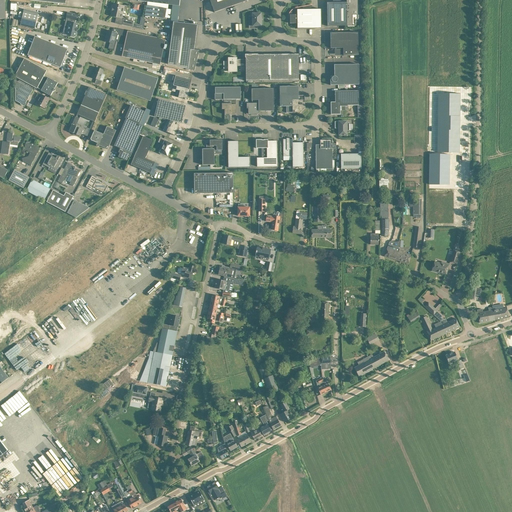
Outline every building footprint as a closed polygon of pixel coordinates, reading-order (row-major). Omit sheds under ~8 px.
[(204,0),(205,0),(209,0),(214,12),(248,0),(204,0)] [(327,3),(327,26),(356,26),(356,23),(357,23),(357,19),(358,19),(357,0),(346,0),(347,4),(341,4),(341,0),(333,0),(333,4),(327,5),(327,3)] [(113,7),(112,12),(112,13),(113,14),(112,16),(116,17),(121,18),(123,10),(125,11),(125,8),(126,6),(124,6),(114,4),(113,7)] [(170,18),(172,10),(146,5),(144,16),(145,16),(145,17),(149,16),(165,19),(165,18),(170,18)] [(288,16),(288,17),(288,19),(288,18),(290,18),(290,24),(297,23),(297,28),(321,28),(321,9),(313,9),(312,5),(302,7),(302,9),(298,10),(297,7),(296,8),(295,8),(293,9),(292,10),(291,11),(290,13),(289,14),(288,16)] [(38,15),(33,14),(23,11),(20,25),(35,28),(38,15)] [(76,21),(77,15),(67,13),(66,19),(70,20),(69,23),(70,23),(67,35),(71,36),(74,37),(74,36),(75,37),(75,36),(76,36),(77,33),(76,32),(78,24),(75,23),(76,20),(76,21)] [(261,18),(261,13),(252,13),(252,28),(257,28),(257,26),(261,26),(261,21),(261,18)] [(123,19),(122,25),(132,27),(142,29),(143,28),(143,25),(140,25),(133,23),(134,21),(128,20),(123,19)] [(197,22),(173,19),(168,61),(195,68),(200,48),(193,47),(197,22)] [(105,41),(113,44),(117,33),(108,31),(105,41)] [(126,36),(123,51),(128,52),(127,58),(133,59),(145,62),(160,65),(161,59),(165,40),(132,32),(127,31),(126,36)] [(358,32),(331,33),(331,38),(330,38),(330,44),(331,44),(331,45),(330,45),(330,48),(331,48),(331,47),(343,47),(343,55),(359,55),(358,32)] [(28,55),(56,66),(60,68),(67,49),(35,36),(28,55)] [(227,61),(223,61),(223,69),(229,69),(229,72),(237,72),(237,66),(246,66),(246,81),(299,80),(299,54),(257,55),(257,54),(257,55),(246,55),(245,55),(246,59),(237,59),(237,58),(227,59),(227,61)] [(44,76),(47,71),(24,58),(15,76),(50,96),(53,91),(54,91),(56,90),(55,90),(55,89),(53,88),(54,87),(55,88),(58,83),(48,77),(47,78),(44,76)] [(330,85),(359,85),(359,64),(334,65),(334,79),(330,79),(330,85)] [(99,80),(103,70),(96,67),(93,78),(96,79),(95,83),(100,85),(102,81),(99,80)] [(158,78),(129,69),(124,67),(117,90),(150,101),(158,78)] [(175,76),(172,91),(175,92),(174,96),(185,99),(185,100),(185,99),(187,100),(190,90),(189,89),(191,79),(175,76)] [(15,80),(15,96),(15,101),(23,105),(25,104),(27,99),(33,90),(15,80)] [(298,86),(279,86),(280,107),(286,106),(286,113),(297,113),(300,113),(305,107),(305,105),(305,95),(299,95),(298,86)] [(89,87),(81,105),(99,113),(107,95),(89,87)] [(240,99),(240,87),(215,87),(215,94),(215,100),(231,100),(231,104),(224,104),(225,114),(236,114),(236,99),(240,99)] [(248,114),(257,114),(257,111),(274,111),(274,106),(273,89),(252,89),(252,98),(252,103),(247,103),(247,109),(248,109),(248,114)] [(331,105),(331,108),(331,115),(336,114),(340,115),(340,106),(347,106),(347,105),(359,105),(358,91),(340,91),(335,91),(335,98),(335,101),(335,102),(331,102),(331,105)] [(438,94),(437,152),(459,153),(460,94),(438,94)] [(42,95),(39,100),(36,104),(44,108),(47,104),(50,99),(42,95)] [(159,99),(154,116),(167,119),(169,120),(166,126),(164,126),(163,130),(175,136),(175,135),(176,135),(178,130),(177,129),(179,125),(180,123),(186,106),(159,99)] [(95,122),(99,113),(81,105),(77,114),(95,122)] [(128,156),(130,157),(144,126),(139,124),(145,111),(131,106),(114,146),(120,149),(119,151),(121,152),(118,157),(127,160),(128,156)] [(343,121),(335,122),(335,125),(340,125),(340,130),(339,130),(339,135),(343,135),(345,135),(347,135),(347,128),(349,127),(349,123),(343,123),(343,121)] [(88,128),(81,125),(77,123),(76,126),(72,124),(71,127),(70,127),(68,130),(69,131),(80,136),(81,134),(85,135),(88,128)] [(97,143),(96,145),(96,146),(97,146),(97,147),(98,147),(98,146),(99,146),(99,145),(108,149),(116,130),(107,126),(104,134),(94,130),(91,139),(91,140),(97,143)] [(3,141),(1,154),(9,155),(9,148),(10,145),(17,146),(18,142),(20,142),(20,137),(14,136),(14,137),(13,137),(13,133),(8,133),(7,138),(7,142),(3,141)] [(362,135),(354,136),(355,145),(363,144),(362,135)] [(153,141),(143,136),(131,165),(150,173),(155,162),(146,158),(153,141)] [(162,144),(158,152),(165,155),(168,156),(171,150),(170,149),(172,144),(167,142),(167,140),(160,137),(158,142),(162,144)] [(283,139),(283,144),(283,156),(292,156),(293,167),(304,167),(303,143),(292,143),(292,138),(292,139),(289,139),(289,140),(287,140),(287,139),(283,139)] [(277,166),(277,141),(268,141),(268,139),(264,139),(264,140),(262,140),(256,140),(256,148),(267,148),(267,158),(257,158),(257,167),(277,166)] [(320,145),(316,145),(316,169),(332,169),(332,148),(331,148),(331,144),(332,144),(332,139),(322,139),(322,143),(320,143),(320,145)] [(202,149),(202,165),(214,165),(214,149),(217,149),(217,150),(222,150),(222,140),(214,140),(214,143),(206,143),(206,149),(202,149)] [(25,146),(22,152),(26,150),(28,151),(28,152),(30,153),(28,156),(22,158),(23,161),(31,166),(41,147),(40,147),(40,148),(34,145),(33,145),(33,143),(31,144),(30,145),(30,142),(27,141),(25,145),(25,146)] [(238,141),(228,141),(228,167),(250,167),(250,157),(238,157),(238,148),(238,141)] [(63,160),(59,158),(59,157),(59,156),(58,156),(57,156),(57,157),(56,158),(48,154),(43,164),(49,168),(49,167),(57,171),(60,164),(63,160)] [(341,169),(361,169),(361,154),(341,154),(341,169)] [(430,154),(429,184),(449,185),(450,155),(430,154)] [(68,163),(65,167),(58,181),(62,184),(63,181),(64,181),(68,174),(72,177),(70,182),(69,184),(73,186),(77,179),(76,178),(78,175),(79,176),(80,173),(79,172),(80,171),(72,166),(72,165),(68,163)] [(0,177),(3,179),(8,170),(0,165),(0,177)] [(23,188),(29,177),(15,170),(9,181),(23,188)] [(194,174),(193,174),(193,177),(194,177),(194,194),(233,193),(233,173),(194,174)] [(102,195),(103,193),(104,193),(105,190),(107,191),(110,185),(105,183),(104,183),(97,179),(97,178),(92,175),(86,187),(102,195)] [(44,201),(50,189),(32,180),(26,191),(44,201)] [(288,183),(285,190),(291,192),(294,185),(288,183)] [(65,212),(73,196),(66,192),(64,196),(53,190),(47,202),(65,212)] [(421,199),(413,199),(413,214),(416,214),(416,219),(421,219),(421,214),(421,199)] [(76,218),(89,208),(74,200),(67,213),(76,218)] [(238,207),(238,216),(245,216),(245,217),(249,217),(249,216),(249,207),(244,207),(238,207)] [(301,234),(301,229),(302,227),(301,227),(302,218),(306,219),(307,212),(300,211),(300,212),(296,212),(295,227),(293,226),(292,233),(301,234)] [(278,231),(279,226),(280,217),(268,215),(267,222),(272,222),(271,230),(278,231)] [(331,238),(331,229),(322,229),(322,226),(317,226),(318,229),(311,229),(311,238),(331,238)] [(422,228),(416,227),(413,247),(419,247),(422,228)] [(242,239),(224,235),(223,244),(233,246),(234,241),(241,242),(242,239)] [(386,251),(385,256),(399,261),(400,259),(398,259),(399,255),(397,255),(398,251),(399,240),(399,242),(395,242),(391,241),(389,242),(388,244),(387,248),(386,251)] [(241,246),(238,257),(247,258),(249,248),(241,246)] [(256,252),(256,256),(261,257),(260,259),(268,261),(270,250),(265,249),(265,248),(262,248),(257,247),(257,251),(256,251),(256,252)] [(398,251),(397,255),(399,255),(398,259),(400,259),(399,261),(408,264),(410,259),(411,255),(402,253),(403,250),(399,249),(399,251),(398,251)] [(453,250),(450,262),(456,264),(460,252),(453,250)] [(265,268),(266,262),(252,259),(251,265),(265,268)] [(449,264),(445,263),(441,262),(441,263),(434,262),(432,271),(439,273),(440,272),(446,274),(449,264)] [(219,272),(218,273),(219,274),(218,274),(223,275),(224,275),(224,277),(225,277),(231,279),(234,280),(236,270),(239,271),(240,271),(241,266),(231,264),(230,268),(222,266),(221,268),(220,268),(219,272)] [(183,267),(182,272),(185,273),(184,276),(191,278),(193,271),(194,266),(190,265),(189,269),(183,267)] [(171,272),(169,278),(175,279),(179,280),(181,275),(171,272)] [(215,283),(214,284),(215,285),(215,288),(220,289),(223,290),(224,290),(229,291),(231,283),(231,282),(231,283),(231,282),(234,283),(237,283),(238,280),(234,280),(231,279),(225,277),(224,281),(220,280),(216,279),(215,283)] [(173,305),(182,307),(186,288),(180,287),(179,291),(178,291),(177,296),(176,295),(175,300),(174,300),(173,305)] [(260,302),(260,303),(262,303),(263,295),(257,295),(257,294),(256,300),(254,300),(254,298),(250,298),(250,302),(260,302)] [(212,295),(211,301),(226,304),(226,300),(223,299),(223,297),(219,296),(212,295)] [(328,323),(329,302),(320,302),(319,323),(328,323)] [(424,307),(433,315),(438,311),(428,302),(424,307)] [(76,322),(82,317),(72,305),(67,310),(76,322)] [(210,306),(208,313),(223,316),(223,313),(219,312),(219,313),(216,312),(217,308),(210,306)] [(489,321),(508,318),(507,308),(492,311),(492,307),(488,308),(488,311),(482,312),(482,309),(477,310),(479,323),(489,321)] [(417,312),(407,317),(411,323),(420,317),(417,312)] [(223,314),(223,313),(223,316),(208,313),(207,319),(210,319),(210,322),(214,323),(215,320),(222,322),(223,316),(225,316),(225,317),(230,318),(231,315),(226,314),(223,314)] [(170,325),(169,330),(176,331),(177,327),(178,327),(180,317),(171,315),(169,325),(170,325)] [(431,340),(445,334),(441,325),(440,322),(434,324),(435,328),(432,329),(426,316),(421,318),(431,340)] [(441,325),(445,334),(460,327),(456,319),(442,325),(441,325)] [(213,326),(211,334),(211,337),(214,338),(214,335),(217,335),(219,327),(213,326)] [(157,342),(153,352),(154,352),(164,354),(172,356),(177,331),(176,331),(169,330),(163,328),(160,343),(157,342)] [(375,334),(366,338),(370,345),(378,340),(375,334)] [(154,352),(148,383),(166,386),(172,356),(164,354),(154,352)] [(374,368),(389,360),(384,352),(374,357),(372,354),(368,357),(369,360),(374,368)] [(458,371),(464,368),(461,360),(458,361),(454,352),(446,355),(449,363),(454,361),(455,363),(458,371)] [(374,368),(369,360),(368,357),(363,359),(364,362),(354,368),(359,376),(374,368)] [(320,358),(309,361),(310,368),(320,366),(320,358)] [(259,367),(269,391),(269,393),(278,390),(273,375),(267,377),(263,365),(259,367)] [(0,384),(9,378),(0,366),(0,384)] [(322,378),(320,379),(326,392),(331,390),(328,383),(325,384),(324,381),(322,378)] [(320,379),(316,381),(317,388),(321,394),(326,392),(320,379)] [(132,385),(131,390),(134,391),(133,392),(146,394),(148,387),(135,385),(132,385)] [(266,392),(266,394),(267,397),(267,398),(269,402),(272,409),(275,408),(272,400),(269,393),(269,391),(266,392)] [(149,401),(148,407),(152,408),(152,409),(153,409),(152,410),(156,411),(156,410),(160,411),(162,403),(163,399),(155,397),(156,394),(151,393),(150,396),(149,401)] [(9,400),(18,410),(25,405),(15,394),(9,400)] [(280,414),(285,421),(291,418),(287,410),(290,409),(285,401),(280,404),(283,412),(280,414)] [(268,405),(263,407),(269,421),(270,423),(273,430),(281,426),(277,419),(276,417),(272,419),(271,416),(272,416),(268,405)] [(245,416),(246,419),(251,433),(254,440),(262,436),(258,429),(255,431),(254,427),(255,427),(253,420),(250,421),(248,415),(245,416)] [(237,437),(238,438),(237,439),(241,447),(251,442),(245,431),(241,434),(237,420),(235,421),(236,422),(233,423),(236,432),(237,435),(237,437)] [(268,424),(260,428),(264,435),(271,431),(268,424)] [(232,425),(229,426),(227,428),(233,438),(236,436),(237,435),(236,432),(233,426),(232,425)] [(158,428),(155,427),(153,436),(156,436),(154,444),(158,444),(158,445),(165,446),(166,445),(167,443),(166,443),(167,437),(165,436),(166,429),(160,428),(158,428)] [(195,430),(195,432),(189,430),(186,445),(192,446),(192,445),(196,446),(197,437),(201,437),(202,432),(195,430)] [(230,451),(238,447),(234,440),(233,439),(232,439),(231,438),(226,441),(227,444),(230,451)] [(225,444),(218,447),(218,453),(222,459),(229,455),(226,449),(226,446),(225,445),(225,444)] [(199,461),(198,459),(203,456),(201,452),(197,454),(194,450),(192,450),(191,447),(186,450),(188,453),(190,452),(192,457),(188,459),(192,465),(199,461)] [(62,456),(51,467),(61,477),(62,476),(62,475),(63,474),(67,478),(62,483),(67,488),(71,483),(73,485),(81,478),(71,467),(73,466),(72,465),(73,463),(70,460),(68,462),(62,456)] [(215,482),(207,487),(209,491),(208,492),(213,501),(222,496),(223,499),(227,496),(222,486),(218,488),(217,487),(215,482)] [(118,488),(123,498),(125,497),(131,508),(136,506),(132,498),(127,490),(124,492),(119,484),(117,485),(118,488)] [(132,498),(136,506),(141,503),(136,494),(136,495),(134,491),(133,492),(129,485),(126,487),(128,490),(127,490),(132,498)] [(104,487),(101,490),(103,495),(109,491),(111,495),(112,494),(107,486),(104,487)] [(200,491),(189,497),(193,505),(198,502),(200,506),(206,502),(204,499),(200,491)] [(175,502),(179,509),(180,511),(181,511),(187,509),(181,498),(175,502)] [(23,505),(26,511),(33,507),(30,501),(30,500),(23,503),(24,504),(23,505)] [(119,507),(121,511),(124,511),(128,510),(124,502),(123,502),(123,501),(122,501),(121,501),(117,504),(119,507)] [(176,511),(176,510),(179,509),(175,502),(167,506),(170,511),(176,511)]
